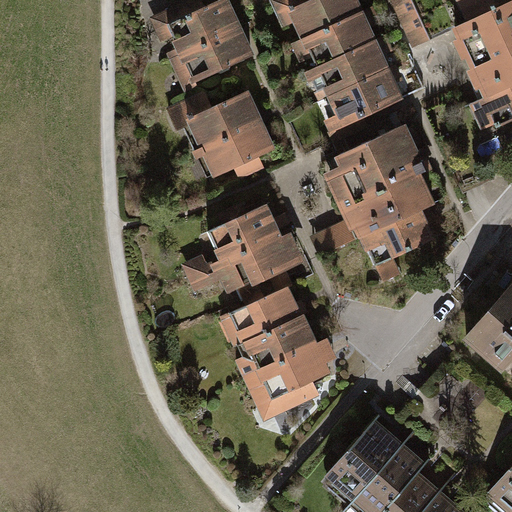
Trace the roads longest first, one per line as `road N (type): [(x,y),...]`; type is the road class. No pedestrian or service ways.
road 1 (track): [(105,0),(113,224),(124,295),(170,415),(247,511)]
road 2 (residential): [(511,201),(385,346)]
